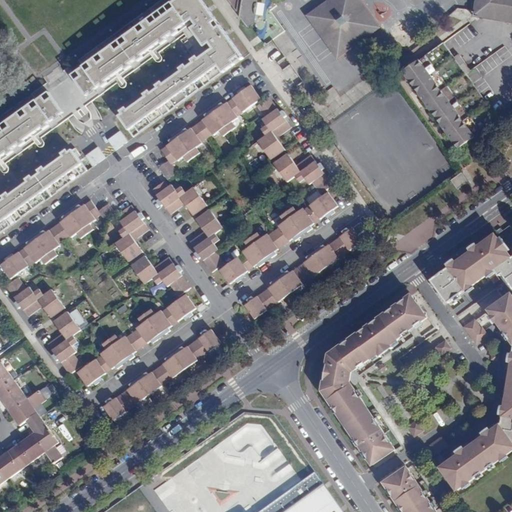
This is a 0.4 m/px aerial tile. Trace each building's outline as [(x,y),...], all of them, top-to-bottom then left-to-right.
[(177,0),(72,75),(87,96),(120,72),(192,20),(197,26),(192,29),(205,47),(209,43),(213,49),(190,65),(171,79),(145,97),(126,111),(119,116),(134,137),(244,58),(201,0),(177,0)] [(239,0),(242,0),(240,16),(248,28),(254,24),(258,0),(327,0),(306,15),(337,59),(381,28),(361,0),(475,0),(473,17),(511,23),(511,0),(228,0),(237,13),(239,0)] [(458,149),(477,135),(466,119),(456,105),(445,90),(449,87),(437,70),(432,73),(422,58),(408,68),(402,72),(458,149)] [(252,85),(246,89),(241,93),(239,90),(238,90),(237,91),(239,94),(224,105),(223,102),(220,105),(217,107),(219,109),(213,113),(211,111),(209,113),(205,115),(207,118),(188,131),(187,129),(184,131),(182,132),(183,135),(178,139),(176,137),(173,139),(169,141),(171,143),(161,150),(169,161),(159,168),(167,180),(176,174),(178,172),(172,165),(177,161),(178,162),(184,158),(188,163),(195,158),(201,153),(197,148),(203,143),(203,142),(208,138),(213,135),(214,136),(220,132),(224,137),(231,132),(237,127),(233,122),(239,118),(238,116),(240,115),(262,99),(252,85)] [(0,158),(64,113),(49,92),(0,127),(0,233),(88,170),(73,150),(65,156),(53,164),(33,179),(15,192),(0,202),(0,158)] [(280,112),(270,97),(257,106),(265,118),(262,120),(267,126),(261,130),(266,136),(258,141),(271,160),(285,150),(277,138),(292,128),(284,117),(286,116),(283,111),(280,112)] [(296,165),(288,154),(274,163),(288,182),(295,177),(300,183),(306,179),(310,185),(313,183),(321,195),(333,186),(322,170),(325,168),(321,163),(318,165),(311,155),(296,165)] [(451,180),(457,189),(468,181),(462,172),(451,180)] [(169,186),(165,181),(153,190),(159,199),(157,201),(161,206),(163,204),(171,215),(185,205),(193,216),(208,206),(194,187),(187,193),(182,186),(176,190),(172,184),(169,186)] [(329,213),(334,210),(339,206),(329,193),(305,210),(304,208),(298,213),(294,208),(287,213),(281,217),(284,222),(279,226),(280,227),(269,235),(268,234),(262,238),(258,233),(252,238),(245,243),(249,248),(243,252),(244,253),(220,271),(230,285),(235,281),(241,277),(243,281),(246,278),(244,275),(258,265),(260,267),(266,262),(264,260),(270,256),(271,258),(277,254),(275,252),(294,239),(296,241),(301,237),(299,234),(306,230),(308,232),(313,229),(311,226),(325,216),(328,219),(331,217),(329,213)] [(78,207),(75,209),(76,212),(70,216),(69,213),(66,215),(63,217),(65,219),(46,233),(44,231),(41,233),(39,235),(41,237),(34,242),(33,239),(31,241),(27,243),(29,246),(15,256),(12,252),(11,253),(9,254),(12,258),(6,261),(1,265),(11,280),(35,263),(36,264),(42,260),(46,265),(59,255),(55,250),(61,245),(61,244),(71,237),(71,238),(77,234),(81,239),(95,230),(91,224),(97,220),(96,219),(101,215),(107,223),(117,216),(109,204),(99,211),(92,201),(82,207),(80,205),(78,207)] [(139,214),(132,205),(120,214),(124,219),(120,222),(125,228),(119,232),(124,238),(116,244),(129,262),(143,252),(135,240),(150,230),(142,219),(144,218),(141,213),(139,214)] [(224,228),(211,209),(196,220),(205,231),(190,242),(197,252),(195,254),(199,259),(201,258),(212,273),(225,264),(216,252),(219,250),(215,244),(221,241),(216,234),(224,228)] [(361,222),(349,230),(344,234),(326,247),(324,245),(323,246),(320,249),(321,251),(315,256),(313,253),(309,256),(307,258),(308,260),(290,273),(288,271),(286,273),(284,274),(285,277),(280,281),(278,279),(275,281),(271,283),(273,285),(255,299),(249,303),(245,305),(255,319),(363,242),(358,235),(366,229),(361,222)] [(511,257),(496,236),(433,282),(451,307),(464,298),(462,295),(467,291),(469,294),(497,272),(502,279),(506,277),(511,285),(511,257)] [(154,268),(146,256),(132,266),(145,285),(154,279),(158,285),(163,281),(168,287),(171,285),(179,296),(191,288),(180,272),(182,271),(179,266),(176,267),(169,257),(154,268)] [(28,289),(19,278),(7,287),(18,302),(15,303),(19,309),(21,307),(29,318),(43,307),(52,319),(66,308),(52,290),(44,296),(40,290),(35,293),(30,287),(28,289)] [(498,292),(507,303),(511,299),(511,293),(506,286),(498,292)] [(186,316),(191,313),(196,309),(186,295),(163,312),(162,310),(156,315),(152,309),(139,319),(142,324),(137,328),(138,330),(128,337),(127,336),(120,340),(117,335),(103,345),(106,350),(101,354),(102,356),(78,373),(88,387),(93,383),(98,380),(100,383),(104,380),(101,377),(117,366),(118,368),(124,364),(122,362),(128,358),(130,360),(135,357),(133,354),(152,341),(153,343),(159,339),(158,337),(164,333),(165,335),(171,331),(169,329),(183,318),(186,322),(188,320),(186,316)] [(368,450),(365,452),(374,466),(397,450),(353,386),(357,383),(358,380),(359,376),(356,372),(372,361),(373,361),(380,356),(381,358),(386,355),(383,350),(387,347),(391,352),(395,349),(393,345),(400,341),(399,340),(412,331),(409,328),(414,324),(416,328),(429,318),(413,296),(331,355),(329,366),(331,367),(328,381),(326,381),(324,392),(361,447),(365,445),(368,450)] [(511,299),(507,303),(492,314),(501,326),(504,323),(508,328),(504,330),(511,341),(511,385),(507,416),(510,417),(509,423),(505,422),(478,443),(481,445),(476,449),(474,446),(454,460),(456,463),(453,466),(450,463),(443,468),(459,491),(511,452),(511,299)] [(82,331),(69,312),(54,322),(63,334),(48,344),(56,354),(53,356),(57,361),(59,359),(70,375),(82,366),(74,354),(77,353),(73,347),(78,343),(74,336),(82,331)] [(478,324),(469,331),(475,339),(484,332),(478,324)] [(100,346),(108,338),(98,326),(90,334),(100,346)] [(212,329),(208,332),(203,336),(185,349),(183,347),(180,349),(177,351),(178,353),(173,357),(171,355),(168,358),(165,359),(167,362),(149,375),(147,373),(144,375),(142,377),(143,379),(138,383),(136,381),(132,384),(130,385),(131,388),(113,401),(108,405),(104,407),(114,422),(222,343),(212,329)] [(486,332),(475,340),(480,345),(490,338),(486,332)] [(446,341),(437,348),(443,356),(452,349),(446,341)] [(15,380),(2,362),(0,362),(0,387),(2,390),(15,380)] [(29,399),(15,380),(2,390),(5,395),(1,398),(7,406),(11,412),(29,399)] [(39,391),(29,399),(11,412),(14,417),(17,421),(21,418),(25,422),(27,421),(38,413),(35,408),(46,401),(39,391)] [(33,435),(46,453),(54,464),(62,458),(54,447),(59,443),(41,417),(38,413),(27,421),(33,429),(36,433),(33,435)] [(418,421),(409,427),(416,437),(426,431),(418,421)] [(462,426),(448,435),(451,438),(467,426),(462,426)] [(20,455),(28,466),(46,453),(33,435),(29,438),(20,445),(25,451),(20,455)] [(444,437),(432,446),(438,455),(450,447),(444,437)] [(15,448),(20,455),(25,451),(20,445),(15,448)] [(15,448),(10,452),(14,459),(20,455),(15,448)] [(6,455),(0,458),(0,466),(9,479),(28,466),(20,455),(14,459),(10,452),(6,455)] [(0,486),(9,480),(9,479),(0,466),(0,486)] [(438,511),(409,468),(386,483),(395,497),(399,495),(402,499),(398,502),(405,511),(438,511)] [(343,511),(315,471),(301,480),(257,511),(343,511)]
